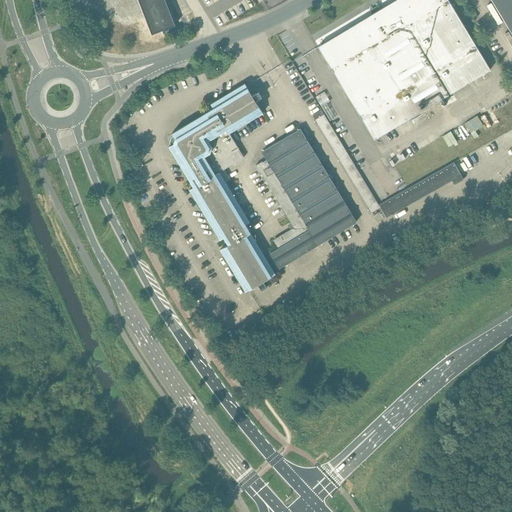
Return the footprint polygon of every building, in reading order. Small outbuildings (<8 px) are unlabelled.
[(165,0),(138,0),(152,34),(175,25),(165,0)] [(490,70),(448,0),(394,0),(318,46),(374,140),(490,70)] [(511,0),(491,0),(511,34),(511,0)] [(252,95),(246,86),(245,83),(211,104),(213,108),(172,133),(169,146),(194,187),(189,189),(220,240),(224,237),(228,244),(220,249),(245,292),(257,284),(261,290),(267,287),(263,281),(275,274),(245,224),(250,222),(219,172),(244,157),(229,133),(263,113),(255,101),(261,97),(258,92),(252,95)] [(315,119),(333,148),(342,143),(323,113),(315,119)] [(356,222),(300,128),(262,151),(266,159),(255,165),(259,172),(260,172),(294,227),(273,240),(278,248),(270,253),(279,268),(356,222)] [(379,205),(378,205),(380,208),(383,214),(386,218),(451,180),(454,185),(463,179),(453,162),(379,205)] [(378,209),(363,178),(355,181),(369,213),(378,209)]
